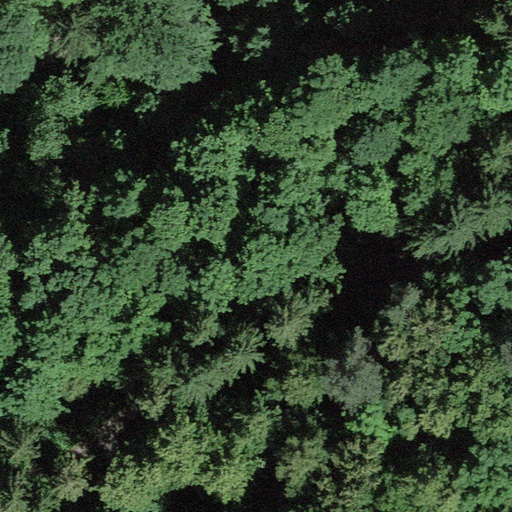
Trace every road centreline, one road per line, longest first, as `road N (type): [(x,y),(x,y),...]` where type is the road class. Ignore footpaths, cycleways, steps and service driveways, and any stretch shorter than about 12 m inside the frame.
road 1 (track): [(51,511),(220,397),(511,245)]
road 2 (track): [(165,0),(0,77)]
